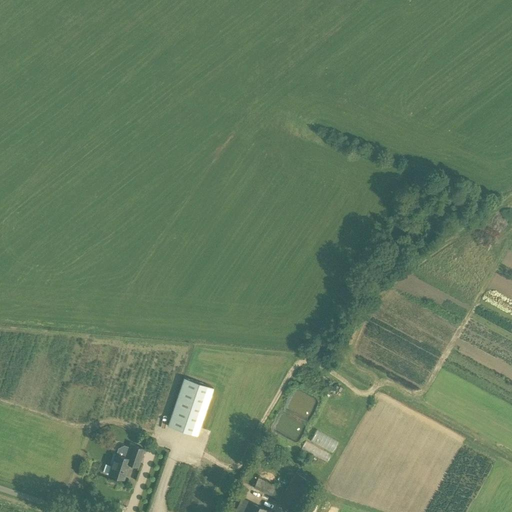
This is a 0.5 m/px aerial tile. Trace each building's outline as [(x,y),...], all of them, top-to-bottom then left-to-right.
[(196,435),(212,388),(183,378),(167,426),(196,435)] [(316,429),(311,441),(333,452),(338,440),(316,429)] [(303,448),(327,461),(331,454),(307,441),(303,448)] [(139,468),(145,449),(130,444),(125,458),(115,454),(108,474),(123,479),(128,464),(139,468)] [(292,511),(294,511),(312,482),(311,482),(313,478),(297,469),(277,503),(292,511)] [(285,485),(261,474),(259,478),(254,476),(251,484),(254,485),(253,488),(278,500),(285,485)] [(267,511),(268,511),(247,501),(243,509),(242,509),(240,511),(241,511),(267,511)]
